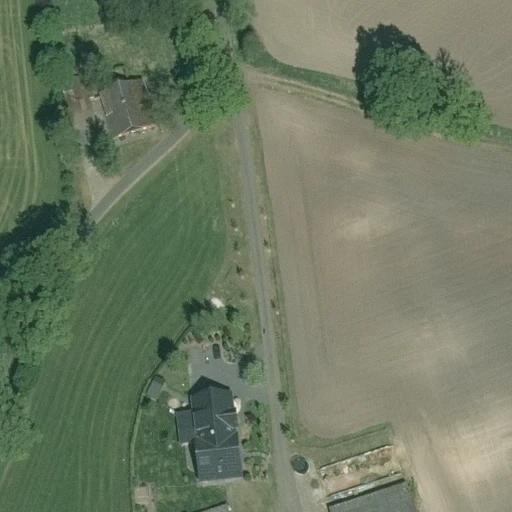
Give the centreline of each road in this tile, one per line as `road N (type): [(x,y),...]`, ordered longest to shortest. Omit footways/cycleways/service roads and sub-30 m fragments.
road 1 (residential): [(0,439),(63,280),(109,236),(222,93),(213,0)]
road 2 (track): [(222,93),(244,114),(284,481),(295,511)]
